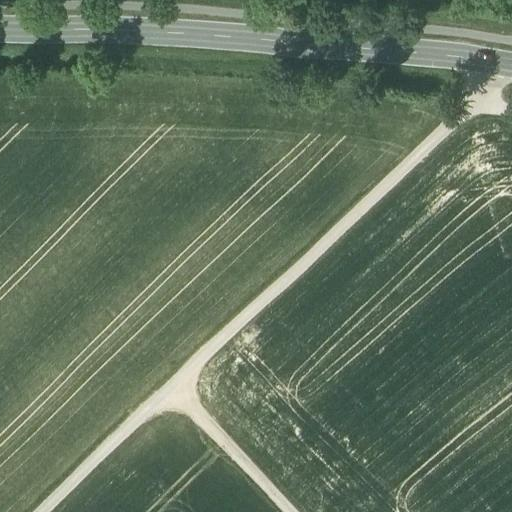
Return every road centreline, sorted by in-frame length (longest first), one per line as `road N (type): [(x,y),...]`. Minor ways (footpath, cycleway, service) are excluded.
road 1 (track): [(34,511),(476,99),(492,54)]
road 2 (secondary): [(511,56),(0,24)]
road 3 (track): [(170,381),(300,511)]
